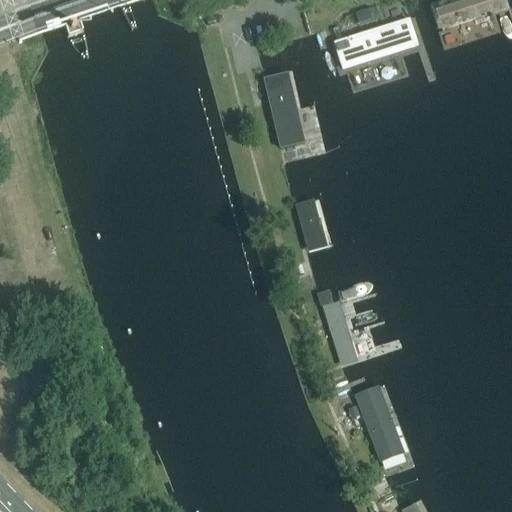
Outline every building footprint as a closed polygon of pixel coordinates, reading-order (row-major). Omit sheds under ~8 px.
[(506,0),(445,0),(429,6),(437,33),(510,9),(506,0)] [(393,24),(334,42),(344,73),(420,49),(410,19),(393,24)] [(264,79),(281,150),(306,145),(289,74),(264,79)] [(295,205),(309,254),(331,248),(317,198),(295,205)] [(324,309),(342,368),(368,360),(349,301),(324,309)] [(378,388),(354,398),(380,466),(404,457),(378,388)]
